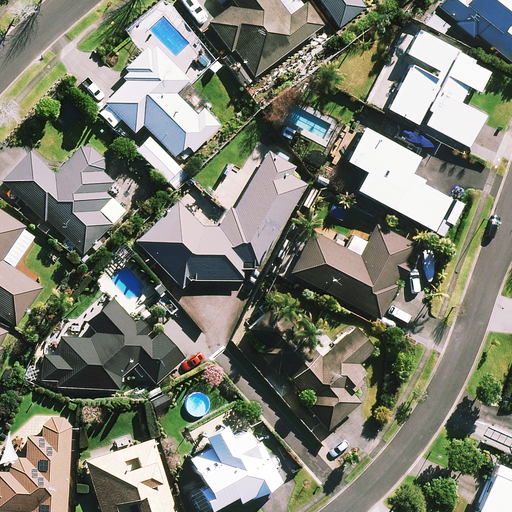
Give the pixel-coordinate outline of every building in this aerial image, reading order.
[(287,16),(275,0),(228,0),(233,6),(208,25),(229,53),(232,50),(254,79),(324,26),(305,2),(287,16)] [(316,0),(338,29),(365,9),(358,0),(316,0)] [(511,0),(445,0),(439,8),(456,21),(453,25),(472,40),(475,36),(511,64),(511,63),(511,0)] [(408,67),(385,115),(426,135),(428,130),(467,149),(482,118),(458,107),(466,90),(476,94),(486,74),(472,67),(474,62),(438,44),(439,41),(417,30),(401,63),(408,67)] [(187,82),(152,47),(147,52),(144,50),(123,71),(126,74),(121,79),(125,83),(103,105),(133,134),(141,126),(180,165),(219,127),(202,110),(195,117),(173,95),(187,82)] [(296,106),(286,126),(327,146),(337,126),(296,106)] [(433,233),(449,201),(419,186),(421,181),(408,175),(416,159),(358,131),(341,165),(362,175),(353,193),(433,233)] [(104,163),(84,144),(53,177),(28,154),(1,183),(42,221),(44,220),(83,256),(123,213),(102,194),(111,184),(97,171),(104,163)] [(251,272),(252,268),(259,268),(306,187),(288,176),(293,167),(266,151),(217,233),(173,208),(136,243),(180,290),(187,282),(241,283),(241,272),(251,272)] [(0,262),(22,229),(0,214),(0,317),(15,328),(40,290),(0,263),(0,262)] [(416,249),(374,227),(365,243),(352,236),(345,250),(310,232),(288,275),(380,321),(416,249)] [(132,324),(111,301),(86,324),(95,334),(88,339),(59,338),(58,357),(42,356),(40,388),(120,392),(121,377),(135,365),(154,386),(182,360),(158,334),(153,338),(136,320),(132,324)] [(317,360),(272,308),(245,330),(262,349),(257,354),(276,376),(281,371),(300,393),(305,399),(300,403),(325,433),(357,405),(346,392),(365,376),(356,365),(372,351),(353,329),(317,360)] [(0,353),(9,335),(0,331),(0,353)] [(185,397),(180,386),(149,403),(155,413),(185,397)] [(202,418),(204,417),(206,416),(208,414),(209,413),(210,411),(211,409),(212,406),(212,404),(211,402),(210,400),(209,398),(208,396),(206,395),(204,394),(202,393),(200,393),(197,393),(195,393),(193,394),(191,395),(189,396),(188,398),(187,400),(186,402),(186,405),(186,407),(186,409),(187,411),(188,413),(190,415),(191,416),(193,417),(196,418),(198,418),(200,418),(202,418)] [(65,511),(69,427),(61,419),(49,418),(40,428),(40,438),(25,438),(24,460),(12,459),(11,474),(0,473),(0,511),(65,511)] [(278,485),(249,429),(228,441),(222,429),(199,441),(205,452),(187,461),(202,489),(197,492),(207,511),(209,511),(235,498),(239,506),(278,485)] [(174,511),(151,441),(84,463),(99,511),(174,511)] [(511,511),(511,473),(495,467),(475,511),(511,511)]
